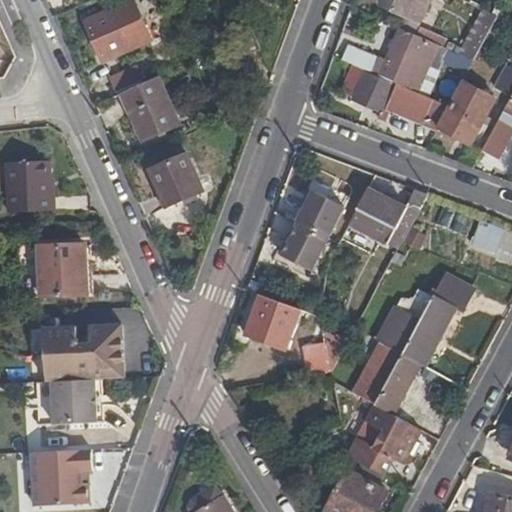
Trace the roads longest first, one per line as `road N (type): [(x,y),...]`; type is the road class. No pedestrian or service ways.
road 1 (residential): [(27,0),(195,362)]
road 2 (residential): [(195,362),(284,122)]
road 3 (residential): [(284,122),(511,203)]
road 4 (residential): [(511,349),(423,511)]
road 5 (residential): [(195,362),(283,511)]
road 6 (residential): [(143,511),(195,362)]
road 7 (residential): [(284,122),(329,0)]
